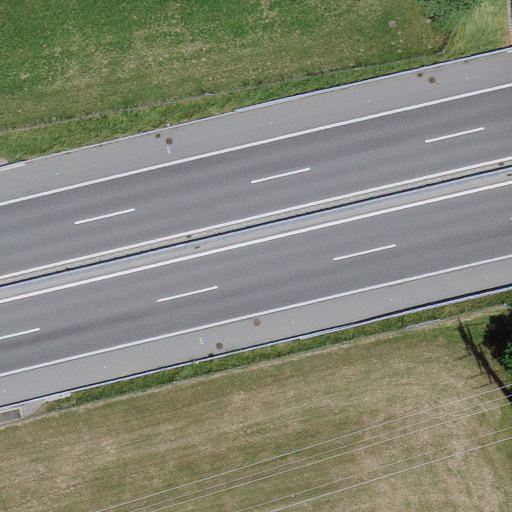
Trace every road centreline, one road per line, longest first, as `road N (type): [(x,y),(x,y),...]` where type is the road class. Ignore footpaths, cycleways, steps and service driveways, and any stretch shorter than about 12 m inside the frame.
road 1 (motorway): [(0,337),(511,217)]
road 2 (motorway): [(511,120),(0,239)]
